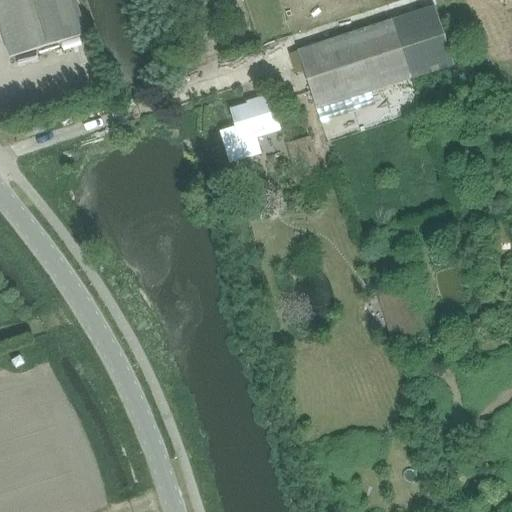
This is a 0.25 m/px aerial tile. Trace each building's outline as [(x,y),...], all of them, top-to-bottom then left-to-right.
[(86,35),(75,0),(0,0),(0,26),(10,58),(86,35)] [(303,68),(317,110),(383,88),(411,79),(452,66),(433,8),(392,21),(383,24),(298,52),(303,68)] [(240,141),(279,128),(269,97),(254,101),(255,104),(231,111),(240,141)] [(309,141),(287,148),(292,164),(315,158),(309,141)] [(387,288),(376,291),(391,341),(422,332),(409,289),(389,295),(387,288)]
